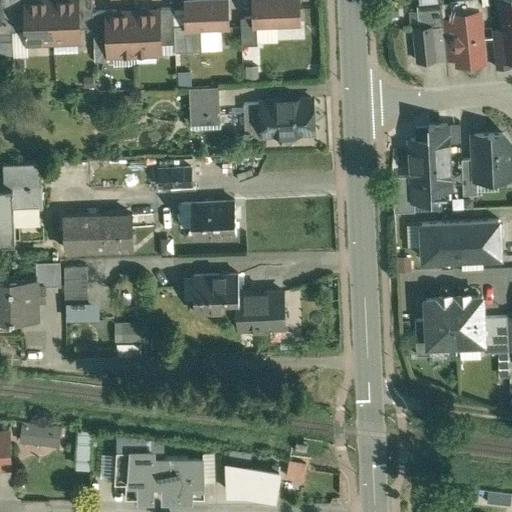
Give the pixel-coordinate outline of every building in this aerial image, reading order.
[(12,0),(0,0),(1,19),(0,20),(1,31),(14,31),(14,30),(12,0)] [(12,0),(14,30),(26,29),(28,29),(27,0),(12,0)] [(27,0),(28,29),(26,29),(27,32),(28,32),(29,41),(55,40),(52,0),(27,0)] [(52,0),(55,40),(81,39),(80,27),(79,0),(52,0)] [(93,0),(79,0),(80,27),(94,27),(94,10),(93,0)] [(229,0),(186,0),(187,14),(188,24),(187,24),(187,28),(202,27),(230,26),(229,0)] [(298,0),(255,0),(256,12),(256,16),(257,24),(258,24),(300,22),(298,0)] [(511,0),(501,0),(505,30),(508,58),(511,58),(511,57),(511,0)] [(174,7),(159,8),(159,10),(160,10),(161,44),(176,43),(175,25),(174,7)] [(109,10),(94,10),(94,27),(95,46),(110,46),(108,12),(110,12),(109,10)] [(159,10),(134,11),(136,53),(162,51),(161,44),(160,10),(159,10)] [(110,12),(108,12),(110,46),(110,54),(136,53),(134,11),(110,12)] [(479,13),(455,16),(459,55),(460,62),(484,59),(479,13)] [(256,16),(242,16),(243,44),(258,44),(258,24),(257,24),(256,16)] [(455,20),(444,21),(447,56),(447,57),(459,55),(455,20)] [(433,21),(419,22),(420,26),(416,27),(419,59),(447,56),(444,24),(433,25),(433,21)] [(202,27),(187,28),(187,24),(175,25),(176,43),(176,51),(203,50),(202,27)] [(505,30),(493,31),(496,66),(511,65),(511,64),(511,58),(508,58),(505,30)] [(222,85),(192,86),(193,114),(223,113),(222,85)] [(133,95),(95,96),(96,108),(134,107),(133,95)] [(313,100),(265,102),(265,103),(246,104),(247,139),(266,139),(266,134),(314,132),(313,100)] [(430,137),(411,138),(413,175),(414,199),(416,199),(433,198),(433,188),(452,187),(449,124),(430,124),(430,137)] [(504,133),(475,134),(476,158),(477,178),(478,178),(511,175),(511,157),(511,145),(504,133)] [(476,158),(463,158),(464,194),(479,194),(478,178),(477,178),(476,158)] [(6,186),(0,186),(0,241),(16,241),(15,206),(44,205),(43,161),(5,163),(6,186)] [(192,167),(160,169),(161,187),(193,185),(192,167)] [(413,175),(394,176),(395,212),(416,211),(416,199),(414,199),(413,175)] [(236,201),(181,203),(182,225),(194,224),(194,235),(237,234),(236,201)] [(133,213),(66,214),(66,247),(133,246),(133,213)] [(500,219),(462,221),(463,257),(502,255),(501,236),(505,232),(505,224),(500,220),(500,219)] [(462,221),(423,222),(424,241),(420,245),(420,253),(424,257),(424,258),(463,257),(462,221)] [(61,260),(37,261),(38,273),(38,285),(62,285),(61,260)] [(89,266),(65,266),(66,302),(89,301),(89,266)] [(38,273),(0,273),(0,315),(39,315),(38,285),(38,273)] [(239,274),(195,275),(195,287),(186,287),(186,299),(196,299),(196,312),(240,311),(240,292),(239,274)] [(284,291),(240,292),(240,311),(240,329),(285,327),(284,291)] [(470,296),(470,292),(459,293),(459,297),(455,297),(457,343),(484,342),(485,342),(484,316),(483,296),(470,296)] [(451,293),(440,294),(441,298),(427,298),(428,319),(429,344),(430,344),(457,343),(455,297),(451,297),(451,293)] [(508,315),(484,316),(485,342),(484,342),(484,352),(510,351),(510,350),(508,315)] [(428,319),(416,319),(418,355),(431,354),(430,344),(429,344),(428,319)] [(61,428),(25,423),(23,440),(58,444),(61,428)] [(93,429),(79,429),(79,432),(78,432),(76,460),(77,460),(77,468),(91,469),(91,461),(92,461),(94,433),(93,433),(93,429)] [(10,434),(0,434),(0,465),(10,465),(10,434)] [(157,448),(133,448),(133,452),(133,482),(133,496),(208,496),(207,455),(157,455),(157,448)] [(118,482),(133,482),(133,452),(119,451),(118,482)] [(284,478),(300,479),(301,461),(285,459),(284,478)] [(280,471),(229,462),(230,491),(247,492),(276,497),(280,471)]
